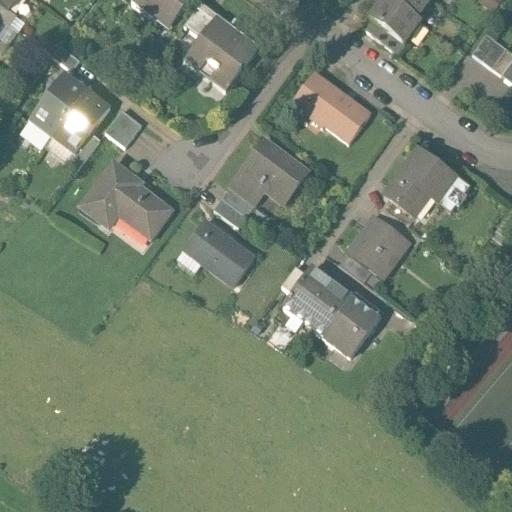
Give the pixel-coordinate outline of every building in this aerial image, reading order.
[(0,0),(0,9),(5,13),(14,0),(0,0)] [(191,0),(131,0),(128,5),(166,34),(191,0)] [(398,43),(414,21),(385,0),(377,0),(364,17),(398,43)] [(385,0),(414,21),(430,0),(385,0)] [(261,50),(215,17),(183,63),(229,95),(261,50)] [(511,60),(511,55),(487,37),(472,57),(500,77),(511,60)] [(41,151),(87,93),(63,74),(17,132),(41,151)] [(370,116),(314,74),(290,106),(347,148),(370,116)] [(109,111),(87,93),(41,151),(63,169),(109,111)] [(238,232),(264,198),(283,212),(312,174),(264,139),(235,177),(210,212),(238,232)] [(460,181),(416,149),(380,199),(424,231),(460,181)] [(173,212),(111,167),(77,214),(139,259),(173,212)] [(413,250),(372,219),(345,256),(385,286),(413,250)] [(255,260),(204,221),(180,254),(231,292),(255,260)] [(280,309),(302,327),(334,286),(311,269),(280,309)] [(302,327),(325,344),(356,304),(334,286),(302,327)] [(379,321),(356,304),(325,344),(347,361),(379,321)]
